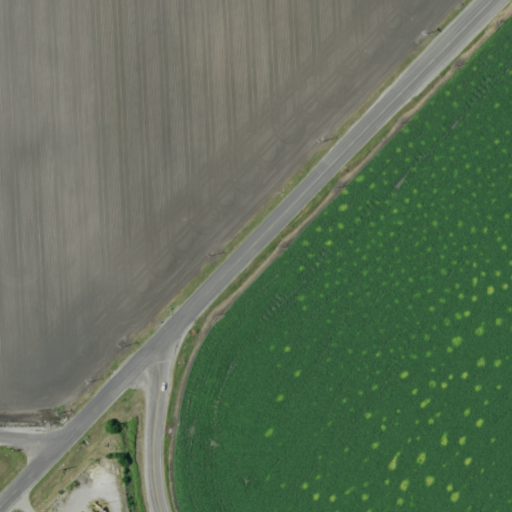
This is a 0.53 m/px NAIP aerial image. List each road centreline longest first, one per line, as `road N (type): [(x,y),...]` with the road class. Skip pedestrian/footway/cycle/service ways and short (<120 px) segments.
road 1 (secondary): [(495,0),(62,443)]
road 2 (tertiary): [(180,317),(159,414),(166,511)]
